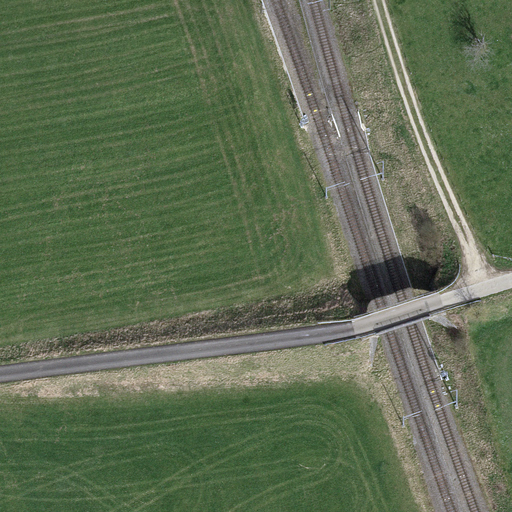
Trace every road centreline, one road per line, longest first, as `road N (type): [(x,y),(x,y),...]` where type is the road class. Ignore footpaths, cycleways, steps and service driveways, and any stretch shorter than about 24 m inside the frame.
road 1 (unclassified): [(511,279),(342,331),(0,374)]
road 2 (track): [(376,0),(413,122),(485,287)]
